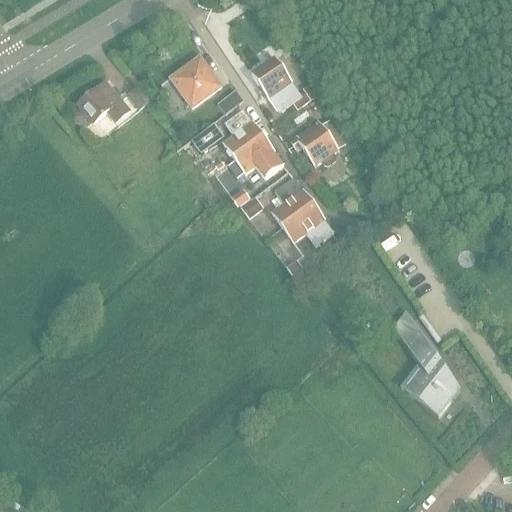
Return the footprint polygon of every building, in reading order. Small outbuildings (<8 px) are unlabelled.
[(170,83),(191,111),(220,90),(199,61),(170,83)] [(304,93),(299,97),(275,61),(251,78),(268,103),(269,102),(279,117),(293,107),(297,112),(311,102),(304,93)] [(106,116),(115,126),(129,114),(105,86),(78,110),(79,112),(75,115),(74,120),(83,130),(87,130),(92,126),(93,127),(106,116)] [(125,98),(138,113),(151,103),(138,88),(125,98)] [(233,163),(262,141),(252,127),(251,127),(242,115),(224,128),(233,141),(223,149),(233,163)] [(333,157),(338,154),(318,125),(289,145),(296,154),(301,151),(314,170),(321,165),(323,169),(328,169),(335,164),(335,160),(333,157)] [(262,141),(233,163),(244,177),(254,169),(264,182),(282,169),(272,156),(273,156),(262,141)] [(302,195),(301,196),(292,183),(274,197),(284,209),(271,218),(293,247),(305,238),(314,250),(332,237),(323,224),(302,195)] [(408,395),(421,405),(420,406),(438,420),(439,418),(438,418),(459,392),(405,314),(403,317),(394,330),(403,343),(402,343),(424,376),(408,395)]
